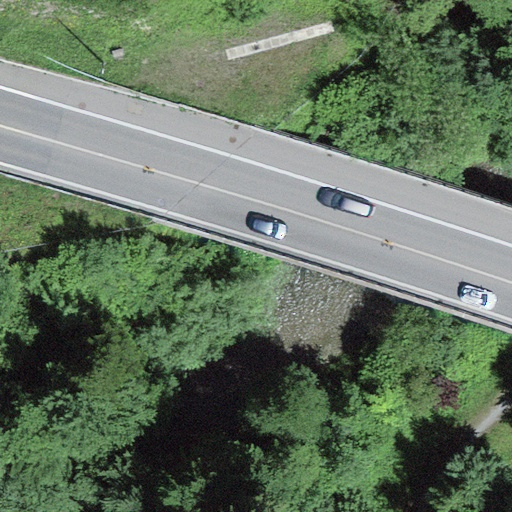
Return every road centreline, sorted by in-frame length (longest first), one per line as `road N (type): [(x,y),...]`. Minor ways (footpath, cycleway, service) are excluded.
road 1 (trunk): [(511,283),(0,127)]
road 2 (track): [(511,392),(464,436),(420,511)]
